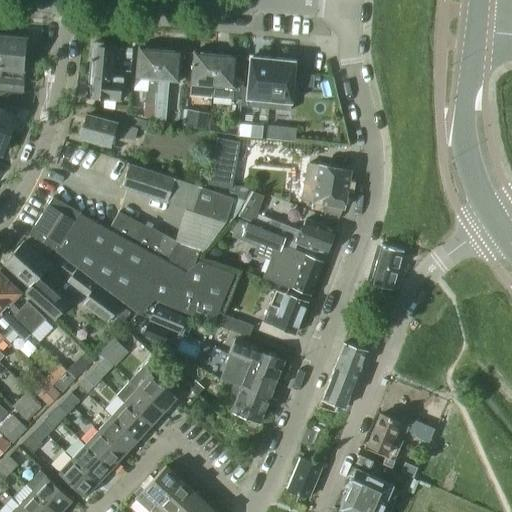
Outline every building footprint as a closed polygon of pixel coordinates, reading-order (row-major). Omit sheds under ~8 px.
[(23,67),(25,51),(27,52),(29,37),(1,34),(0,38),(0,41),(0,64),(2,65),(2,66),(4,66),(1,90),(20,92),(20,91),(22,91),(23,79),(21,79),(22,67),(23,67)] [(1,90),(4,66),(2,66),(2,65),(0,64),(0,41),(0,38),(0,37),(0,102),(19,106),(20,92),(1,90)] [(112,69),(114,47),(103,46),(103,43),(92,42),(88,76),(120,79),(121,70),(112,69)] [(153,119),(159,48),(137,47),(135,78),(146,79),(143,117),(153,119)] [(159,48),(153,119),(180,124),(181,114),(182,108),(165,107),(167,81),(178,82),(184,83),(185,73),(179,72),(181,50),(159,48)] [(211,85),(214,53),(193,51),(190,83),(211,85)] [(210,97),(240,100),(244,56),(214,53),(211,85),(210,97)] [(249,57),(245,106),(267,108),(272,59),(249,57)] [(272,59),(267,108),(289,110),(294,61),(272,59)] [(119,101),(121,79),(129,79),(130,71),(121,70),(120,79),(88,76),(86,98),(119,101)] [(0,131),(9,135),(13,125),(12,123),(15,114),(0,109),(0,131)] [(188,109),(185,124),(205,128),(207,113),(188,109)] [(133,141),(136,129),(140,130),(143,120),(118,113),(115,123),(86,115),(83,126),(80,126),(78,133),(80,135),(79,138),(109,146),(112,135),(133,141)] [(268,123),(266,136),(277,137),(278,124),(268,123)] [(247,124),(247,135),(255,135),(255,124),(247,124)] [(5,145),(9,135),(0,131),(0,153),(3,146),(5,145)] [(229,188),(237,141),(215,137),(207,184),(229,188)] [(304,182),(301,199),(322,204),(321,210),(338,218),(342,207),(343,203),(345,195),(350,170),(308,163),(307,168),(305,171),(304,178),(304,182)] [(230,198),(128,165),(121,187),(223,220),(230,198)] [(254,223),(263,196),(252,193),(239,218),(254,223)] [(53,196),(33,226),(37,229),(34,233),(138,311),(152,297),(214,322),(235,274),(198,263),(201,252),(203,249),(174,240),(145,224),(144,225),(117,210),(106,229),(80,213),(80,212),(53,196)] [(268,232),(284,238),(325,253),(334,230),(305,219),(300,233),(283,227),(283,225),(272,220),(268,232)] [(284,238),(268,232),(248,224),(243,236),(274,247),(280,250),(281,246),(284,238)] [(37,278),(48,265),(22,242),(4,262),(32,287),(26,293),(41,307),(54,293),(37,278)] [(381,243),(370,283),(391,289),(403,249),(381,243)] [(274,247),(263,275),(284,283),(309,293),(322,262),(296,252),(281,246),(280,250),(274,247)] [(119,303),(73,269),(65,280),(86,295),(81,303),(106,321),(119,303)] [(45,319),(27,301),(18,310),(9,301),(18,292),(0,274),(0,304),(19,323),(30,334),(45,319)] [(294,333),(306,302),(275,290),(263,321),(294,333)] [(53,317),(65,303),(54,293),(41,307),(53,317)] [(0,304),(0,334),(3,338),(12,329),(24,340),(30,334),(19,323),(3,308),(0,304)] [(155,304),(148,320),(171,330),(178,332),(185,317),(178,314),(155,304)] [(247,338),(252,326),(222,315),(217,327),(247,338)] [(163,344),(168,332),(146,323),(142,335),(163,344)] [(230,354),(235,356),(235,355),(250,361),(249,366),(260,371),(259,374),(275,381),(283,361),(256,350),(257,347),(236,338),(230,354)] [(121,348),(113,340),(106,347),(115,355),(121,348)] [(344,406),(356,373),(355,373),(364,350),(343,342),(318,406),(333,411),(336,403),(344,406)] [(75,379),(92,363),(82,353),(66,369),(75,379)] [(179,371),(184,362),(172,355),(167,364),(179,371)] [(275,381),(259,374),(260,371),(249,366),(250,361),(235,355),(235,356),(234,359),(230,357),(228,363),(247,370),(241,386),(241,387),(269,398),(275,381)] [(97,365),(91,372),(100,380),(106,373),(112,367),(104,358),(97,365)] [(60,394),(75,379),(66,369),(51,384),(60,394)] [(86,393),(100,380),(91,372),(78,385),(86,393)] [(176,398),(150,373),(137,388),(163,412),(176,398)] [(58,394),(41,377),(29,390),(46,406),(58,394)] [(259,422),(269,398),(241,387),(241,386),(225,380),(221,389),(237,395),(231,411),(259,422)] [(163,412),(137,388),(129,381),(116,395),(124,402),(150,426),(163,412)] [(73,407),(86,393),(78,385),(65,399),(73,407)] [(25,420),(38,407),(24,394),(11,407),(25,420)] [(59,421),(73,407),(65,399),(51,413),(59,421)] [(150,426),(124,402),(110,416),(136,440),(150,426)] [(46,435),(59,421),(51,413),(38,427),(46,435)] [(386,452),(396,427),(399,421),(379,413),(366,444),(386,452)] [(0,433),(10,443),(24,428),(11,415),(0,426),(0,433)] [(136,440),(110,416),(97,430),(124,454),(136,440)] [(40,442),(46,435),(38,427),(22,443),(32,452),(41,443),(40,442)] [(124,454),(97,430),(84,444),(110,468),(124,454)] [(0,454),(9,445),(0,437),(0,454)] [(110,468),(84,444),(71,458),(97,482),(110,468)] [(18,465),(9,457),(3,463),(12,471),(18,465)] [(306,496),(319,465),(299,457),(286,487),(306,496)] [(97,482),(71,458),(58,472),(84,497),(97,482)] [(3,463),(0,465),(0,483),(12,471),(3,463)] [(150,511),(180,479),(165,465),(135,497),(150,511)] [(345,511),(377,511),(390,483),(356,468),(338,509),(345,511)] [(39,469),(25,484),(32,490),(55,511),(59,511),(71,500),(45,475),(39,469)] [(392,471),(390,477),(400,482),(403,476),(392,471)] [(151,511),(175,511),(194,492),(180,479),(150,511),(151,511)] [(55,511),(32,490),(19,504),(27,511),(55,511)] [(201,511),(208,505),(194,492),(175,511),(201,511)]
